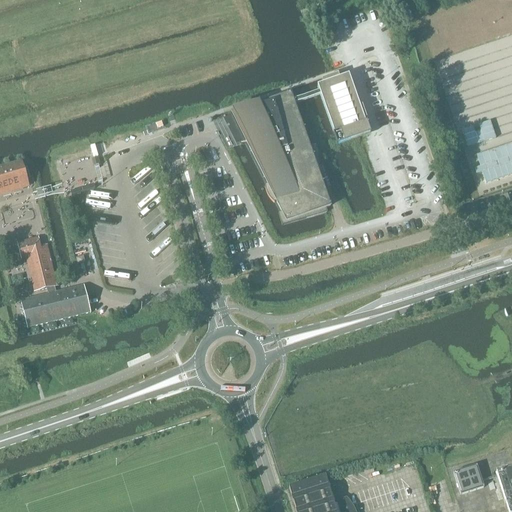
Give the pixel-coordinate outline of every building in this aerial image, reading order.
[(369,133),(349,76),(338,80),(317,87),(320,95),(337,144),(355,138),(369,133)] [(326,209),(330,207),(322,186),(294,104),(290,94),(230,113),(228,118),(235,131),(242,144),(244,142),(246,142),(267,184),(265,185),(265,187),(265,189),(266,191),(266,193),(267,195),(268,197),(269,198),(270,199),(271,200),(272,201),(274,203),(275,203),(276,202),(282,212),(278,213),(282,226),(283,226),(326,213),(327,213),(326,209)] [(98,158),(91,160),(94,169),(101,167),(99,162),(98,158)] [(0,168),(0,195),(29,186),(22,162),(0,168)] [(93,186),(70,192),(72,196),(82,193),(94,190),(93,186)] [(47,289),(55,287),(57,287),(47,245),(43,246),(41,247),(39,238),(17,244),(21,259),(32,256),(38,280),(40,291),(47,289)] [(56,293),(48,295),(42,296),(30,299),(25,300),(21,301),(23,312),(27,329),(91,313),(84,286),(56,293)] [(453,473),(461,496),(484,488),(477,466),(453,473)] [(507,511),(511,511),(511,469),(496,475),(507,511)] [(352,511),(352,509),(349,505),(346,501),(334,505),(325,477),(289,489),(296,511),(352,511)]
